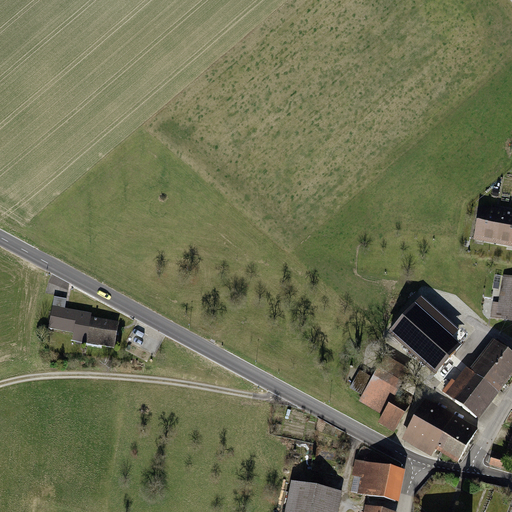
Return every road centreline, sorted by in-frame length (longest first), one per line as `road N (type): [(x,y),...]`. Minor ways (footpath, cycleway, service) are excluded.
road 1 (tertiary): [(417,462),(0,238)]
road 2 (track): [(299,400),(67,374),(0,386)]
